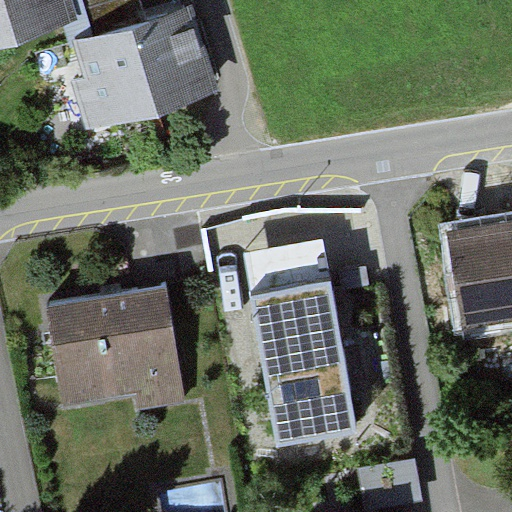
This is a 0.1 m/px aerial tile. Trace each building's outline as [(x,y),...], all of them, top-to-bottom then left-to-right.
[(0,0),(0,57),(61,40),(86,32),(76,0),(0,0)] [(76,0),(86,32),(145,15),(140,0),(76,0)] [(88,130),(209,94),(190,30),(182,4),(145,15),(86,32),(61,40),(88,130)] [(466,337),(511,329),(511,215),(448,226),(466,337)] [(127,396),(182,388),(165,280),(47,298),(61,393),(125,383),(127,396)] [(315,283),(256,293),(281,439),(358,426),(333,280),(315,283)] [(422,453),(366,463),(373,503),(429,493),(422,453)]
